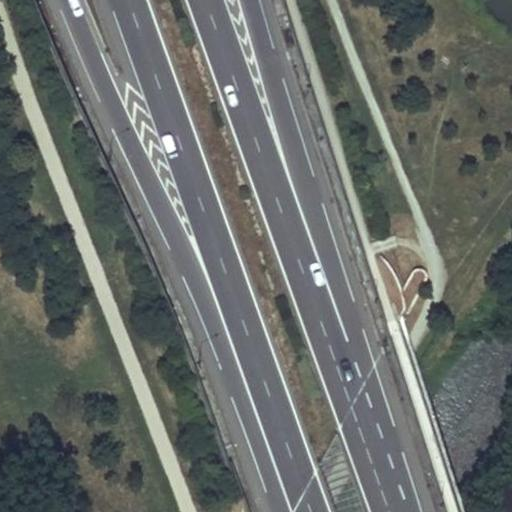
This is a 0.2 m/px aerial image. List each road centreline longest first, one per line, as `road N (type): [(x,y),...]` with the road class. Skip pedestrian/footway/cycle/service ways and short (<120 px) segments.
road 1 (trunk): [(75,0),(280,511)]
road 2 (trunk): [(121,0),(308,511)]
road 3 (trunk): [(351,403),(202,0)]
road 4 (trunk): [(351,403),(354,338),(249,0)]
